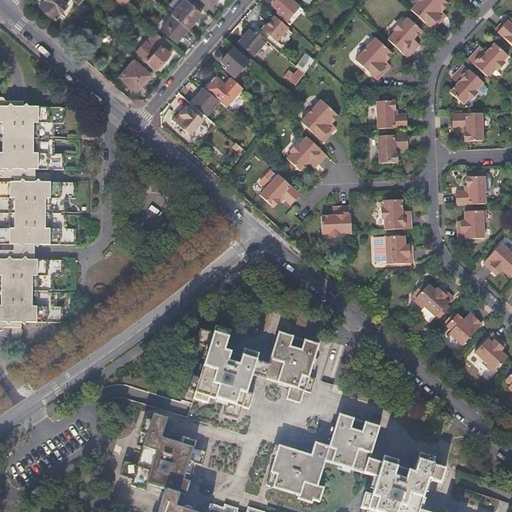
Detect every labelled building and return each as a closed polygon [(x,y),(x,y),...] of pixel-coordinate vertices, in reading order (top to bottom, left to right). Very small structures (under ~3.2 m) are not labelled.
[(68,4),(70,0),(45,0),(41,5),(56,19),(68,5),(68,4)] [(176,9),(184,1),(182,0),(172,0),(170,3),(176,9)] [(173,15),(188,29),(201,14),(186,0),(184,0),(184,1),(176,9),(172,14),(173,15)] [(278,14),(286,22),(300,7),(291,0),(289,0),(288,0),(275,0),(277,1),(272,6),(279,12),(278,14)] [(444,0),(418,0),(410,9),(433,29),(442,19),(440,17),(443,13),(440,11),(448,3),(444,0)] [(176,42),(188,29),(173,15),(162,28),(176,42)] [(395,30),(387,38),(407,57),(415,47),(411,43),(414,40),(412,37),(420,29),(407,17),(402,22),(398,22),(395,26),(395,30)] [(506,18),(495,29),(511,45),(511,18),(510,17),(507,20),(506,18)] [(274,19),(263,31),(276,42),(287,30),(277,20),(274,19)] [(267,42),(252,28),(240,42),(255,56),(267,42)] [(156,69),(174,48),(159,34),(150,44),(147,41),(137,51),(156,69)] [(375,37),(355,59),(377,79),(387,68),(386,67),(385,66),(388,63),(386,60),(393,53),(375,37)] [(476,50),(468,59),(487,76),(493,69),(497,69),(501,65),(501,60),(506,55),(494,43),(485,51),(484,50),(480,53),(476,50)] [(233,49),(221,62),(227,67),(226,69),(235,77),(248,62),(233,49)] [(299,70),(304,74),(314,61),(305,53),(294,65),(299,70)] [(134,60),(120,76),(136,91),(151,75),(134,60)] [(464,65),(455,74),(459,78),(455,82),(457,83),(449,92),(462,104),(467,98),(472,98),(475,94),(475,89),(482,82),(464,65)] [(285,77),(290,81),(295,75),(290,70),(285,77)] [(290,81),(295,86),(304,74),(299,70),(295,75),(290,81)] [(219,101),(225,107),(242,88),(231,78),(225,85),(216,78),(206,90),(219,101)] [(489,88),(482,82),(475,89),(475,94),(480,98),(489,88)] [(204,88),(191,104),(205,116),(219,101),(206,90),(204,88)] [(2,104),(2,106),(11,106),(12,101),(6,101),(6,99),(5,98),(4,97),(3,97),(1,97),(0,97),(0,103),(1,104),(2,104)] [(321,98),(301,121),(323,141),(333,129),(332,128),(335,125),(332,122),(338,114),(321,98)] [(0,321),(1,321),(14,321),(14,327),(12,327),(12,333),(13,335),(13,336),(14,337),(15,337),(17,338),(19,338),(20,337),(22,336),(23,333),(23,330),(22,328),(20,327),(20,321),(62,322),(62,306),(52,306),(50,306),(50,291),(50,290),(50,275),(53,275),(62,276),(62,260),(34,259),(34,244),(75,245),(75,229),(66,229),(63,229),(63,214),(63,213),(63,198),(66,198),(75,198),(75,182),(50,181),(50,173),(36,173),(36,169),(61,169),(61,153),(54,153),(51,153),(51,138),(51,137),(52,123),(55,123),(64,123),(64,107),(23,106),(23,101),(12,101),(11,106),(2,106),(0,106),(0,168),(2,169),(2,170),(3,170),(4,171),(5,171),(5,172),(6,172),(6,174),(6,175),(7,177),(10,177),(11,181),(2,181),(0,180),(0,243),(1,244),(10,244),(10,250),(6,250),(5,252),(5,253),(5,254),(5,256),(4,256),(3,257),(2,257),(1,258),(1,259),(0,258),(0,321)] [(376,101),(377,127),(405,126),(405,114),(392,114),(392,110),(394,110),(394,101),(376,101)] [(205,116),(191,104),(176,121),(190,134),(205,116)] [(481,112),(452,114),(452,127),(465,127),(466,131),(464,131),(464,141),(482,140),(481,112)] [(206,118),(195,129),(201,134),(212,124),(206,118)] [(406,134),(376,135),(378,163),(396,162),(395,153),(393,152),(393,148),(406,147),(406,134)] [(326,154),(307,136),(299,145),(295,145),(291,150),(291,154),(287,159),(300,171),(308,162),(310,164),(313,160),(317,164),(326,154)] [(237,153),(241,148),(235,143),(232,147),(237,153)] [(2,178),(2,181),(11,181),(10,177),(7,177),(6,175),(6,174),(6,172),(5,172),(5,171),(4,171),(3,170),(2,170),(1,170),(0,170),(0,177),(1,178),(2,178)] [(278,174),(260,194),(273,207),(279,200),(278,198),(281,196),(290,205),(300,194),(278,174)] [(456,191),(456,204),(486,203),(485,175),(466,176),(467,186),(469,186),(469,190),(456,191)] [(384,228),(410,227),(409,215),(404,215),(404,210),(401,210),(401,199),(383,199),(384,207),(381,210),(381,216),(384,218),(384,228)] [(340,231),(351,231),(351,230),(350,205),(336,205),(336,211),(331,212),(331,214),(320,214),(320,232),(329,232),(331,235),(337,235),(340,231)] [(461,226),(458,225),(458,239),(484,238),(483,221),(486,221),(486,210),(465,211),(465,220),(461,220),(461,226)] [(403,234),(400,234),(398,235),(386,235),(381,235),(382,248),(386,247),(386,263),(412,262),(411,248),(408,248),(407,244),(404,244),(403,234)] [(382,248),(381,235),(371,236),(372,261),(374,263),(386,263),(386,247),(382,248)] [(0,257),(1,258),(2,257),(3,257),(4,256),(5,256),(5,254),(5,253),(5,252),(6,250),(10,250),(10,244),(1,244),(1,250),(0,250),(0,257)] [(496,270),(500,273),(502,270),(509,276),(511,273),(511,253),(502,244),(484,263),(494,272),(496,270)] [(422,280),(416,286),(420,291),(414,297),(412,300),(420,307),(422,305),(437,318),(447,307),(445,304),(451,297),(441,287),(439,290),(436,287),(434,291),(422,280)] [(420,291),(416,286),(410,294),(414,297),(420,291)] [(391,302),(385,310),(392,314),(397,306),(391,302)] [(480,323),(470,314),(465,319),(463,316),(461,318),(455,313),(444,324),(450,329),(448,332),(461,344),(480,323)] [(14,321),(1,321),(1,323),(0,323),(0,330),(0,331),(1,331),(2,331),(3,330),(4,329),(4,328),(4,327),(12,327),(14,327),(14,321)] [(204,326),(199,332),(196,341),(209,344),(200,375),(194,374),(189,388),(195,390),(193,396),(208,401),(210,394),(228,400),(226,405),(223,413),(238,418),(242,404),(249,406),(253,393),(247,391),(252,373),(290,384),(286,397),(300,401),(304,388),(311,390),(315,376),(309,374),(319,342),(279,330),(269,362),(256,358),(258,352),(244,347),(242,354),(224,348),(230,328),(216,323),(214,329),(204,326)] [(498,345),(500,342),(490,333),(473,351),(484,362),(482,365),(490,373),(505,357),(498,350),(501,347),(498,345)] [(511,369),(503,379),(508,384),(506,386),(506,387),(511,392),(511,369)] [(274,458),(266,483),(272,485),(298,493),(297,496),(311,500),(312,497),(319,499),(323,485),(317,483),(325,459),(377,475),(371,493),(365,491),(361,505),(367,507),(365,511),(381,511),(382,511),(456,511),(446,509),(444,511),(434,511),(419,507),(428,476),(441,480),(445,466),(433,462),(435,456),(420,451),(414,470),(396,465),(398,458),(383,454),(381,460),(370,456),(380,424),(339,412),(329,444),(315,440),(311,452),(279,442),(278,445),(274,458)] [(264,511),(265,510),(248,505),(245,511),(244,511),(237,510),(238,506),(225,502),(224,505),(211,501),(209,507),(195,503),(193,509),(192,509),(192,508),(192,507),(191,506),(190,504),(189,504),(188,504),(184,507),(176,504),(180,492),(186,494),(190,480),(184,478),(189,460),(202,464),(207,450),(194,446),(196,440),(181,435),(179,442),(161,436),(167,417),(153,413),(151,419),(145,417),(140,431),(147,434),(137,465),(124,461),(119,475),(133,479),(131,486),(145,490),(147,484),(165,489),(158,511),(264,511)]
